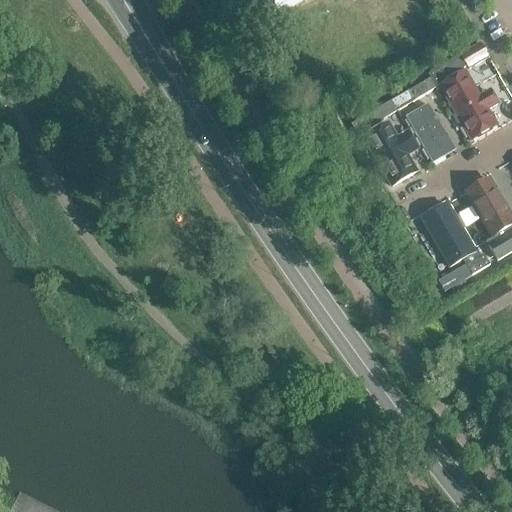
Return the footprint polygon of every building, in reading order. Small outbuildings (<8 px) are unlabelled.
[(262,0),(274,19),(305,0),(262,0)] [(480,48),(478,45),(445,64),(445,65),(452,77),(468,67),(471,72),(490,61),(482,46),(480,48)] [(434,87),(452,76),(445,65),(427,76),(429,79),(434,87)] [(466,75),(440,90),(472,144),(498,129),(466,75)] [(396,114),(415,102),(435,90),(434,87),(429,80),(408,92),(390,102),(390,103),(396,114)] [(356,137),(375,126),(396,114),(390,103),(350,126),(356,137)] [(431,105),(406,121),(434,168),(460,152),(431,105)] [(392,123),(370,137),(400,186),(422,173),(392,123)] [(511,221),(489,182),(465,197),(494,246),(511,234),(511,221)] [(451,209),(434,218),(462,266),(478,256),(451,209)] [(497,262),(511,253),(511,238),(504,244),(491,251),(497,262)] [(471,278),(489,267),(483,256),(459,270),(453,261),(452,258),(430,271),(444,294),(471,278)]
